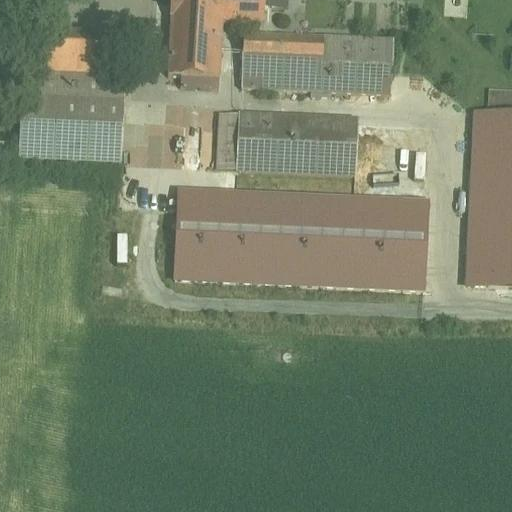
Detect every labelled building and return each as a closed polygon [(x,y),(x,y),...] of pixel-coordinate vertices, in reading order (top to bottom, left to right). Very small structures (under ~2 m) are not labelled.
[(173,0),(172,21),(223,24),(263,26),(264,0),(173,0)] [(223,24),(172,21),(168,79),(181,80),(219,82),(223,24)] [(127,38),(31,33),(29,72),(125,77),(127,38)] [(324,40),(244,36),(241,92),(322,96),(324,40)] [(394,44),(324,40),(322,96),(391,99),(394,44)] [(125,77),(29,72),(29,76),(24,76),(23,102),(123,107),(125,77)] [(219,82),(181,80),(181,91),(219,93),(219,82)] [(123,107),(23,102),(20,163),(120,168),(123,107)] [(511,117),(472,116),(464,292),(511,294),(511,117)] [(240,119),(220,118),(217,173),(237,174),(240,119)] [(357,124),(240,119),(237,174),(355,179),(357,124)] [(429,204),(177,192),(172,286),(424,298),(429,204)]
